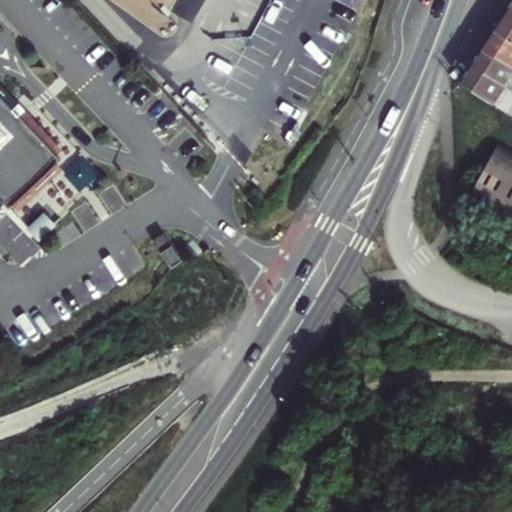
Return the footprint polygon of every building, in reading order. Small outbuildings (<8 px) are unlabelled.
[(511,43),(511,44),(506,53),(501,62),(499,64),(511,72),(511,43)] [(494,72),(490,80),(511,94),(511,72),(499,64),(494,72)] [(484,88),(478,97),(511,120),(511,119),(511,94),(490,80),(484,88)] [(0,212),(8,221),(14,214),(19,219),(21,217),(27,223),(71,181),(65,175),(69,171),(64,167),(70,161),(0,87),(0,212)] [(511,149),(501,143),(466,204),(511,230),(511,149)] [(163,257),(176,276),(190,268),(175,248),(163,257)]
